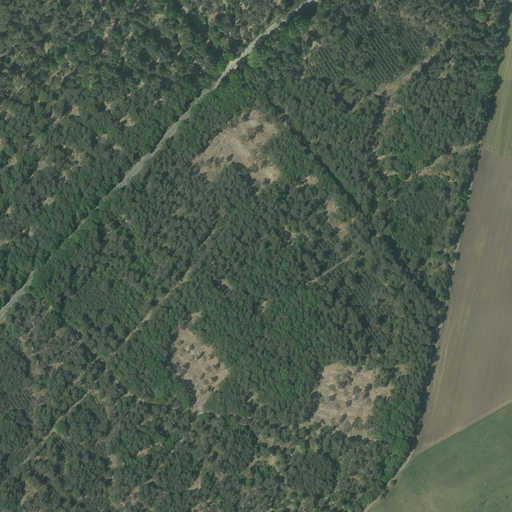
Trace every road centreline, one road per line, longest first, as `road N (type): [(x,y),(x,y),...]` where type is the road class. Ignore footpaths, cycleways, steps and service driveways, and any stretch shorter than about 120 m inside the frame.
road 1 (track): [(363,511),(414,447),(441,317),(177,0)]
road 2 (unclassified): [(0,315),(259,39),(314,0)]
road 3 (track): [(26,286),(135,402),(412,449)]
road 4 (track): [(376,235),(307,283),(192,413)]
road 5 (track): [(199,414),(122,511)]
